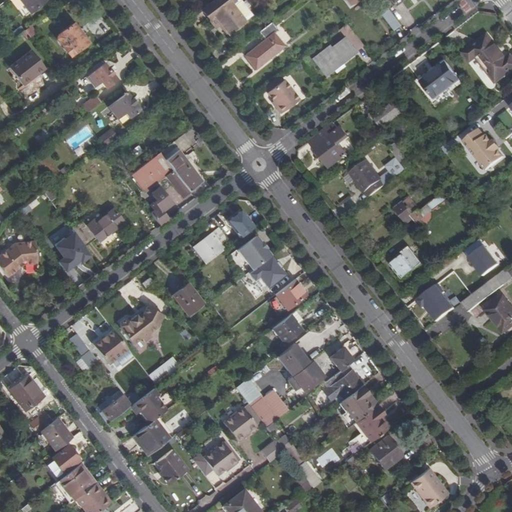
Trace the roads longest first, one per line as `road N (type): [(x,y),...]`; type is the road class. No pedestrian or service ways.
road 1 (residential): [(497,476),(260,164)]
road 2 (residential): [(260,164),(27,341)]
road 3 (residential): [(472,0),(260,164)]
road 4 (residential): [(27,341),(159,511)]
road 5 (residential): [(260,164),(134,0)]
